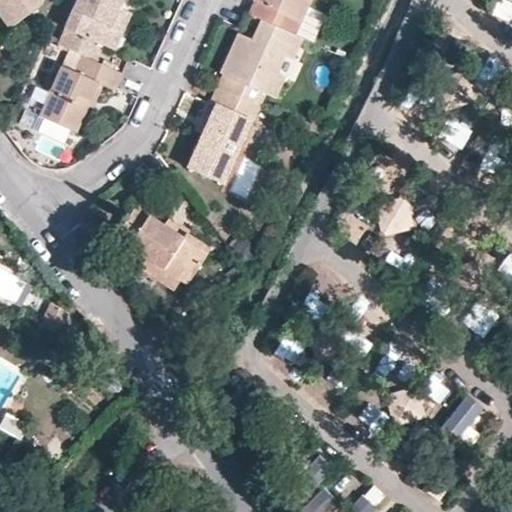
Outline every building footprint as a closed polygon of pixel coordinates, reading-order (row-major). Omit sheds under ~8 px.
[(0,0),(0,22),(5,29),(35,7),(37,0),(0,0)] [(89,63),(96,47),(113,8),(117,0),(71,0),(51,46),(74,56),(89,63)] [(246,0),(246,1),(247,1),(240,16),(254,22),(286,37),(292,24),(300,8),(303,0),(246,0)] [(125,14),(113,8),(96,47),(107,53),(125,14)] [(292,24),(298,27),(305,10),(300,8),(292,24)] [(280,78),(270,74),(278,57),(287,62),(296,42),(286,37),(254,22),(246,40),(232,35),(215,74),(216,75),(209,88),(251,107),(257,94),(269,100),(280,78)] [(66,73),(55,68),(32,119),(68,136),(92,85),(107,92),(114,74),(89,63),(74,56),(66,73)] [(438,71),(424,101),(454,118),(468,89),(438,71)] [(237,137),(232,135),(240,118),(245,121),(251,107),(209,88),(202,104),(208,107),(180,169),(215,185),(237,137)] [(409,112),(423,111),(421,93),(407,95),(409,112)] [(232,135),(237,137),(245,121),(240,118),(232,135)] [(511,150),(502,170),(511,176),(511,150)] [(375,194),(361,222),(389,238),(404,210),(375,194)] [(183,240),(179,246),(159,232),(144,222),(149,215),(134,206),(110,243),(141,265),(175,288),(181,292),(206,256),(183,240)] [(366,253),(377,232),(356,220),(345,241),(366,253)] [(164,225),(159,232),(179,246),(183,240),(184,238),(164,225)] [(394,255),(410,265),(418,252),(402,243),(394,255)] [(457,260),(441,290),(469,306),(484,276),(457,260)] [(494,278),(511,286),(511,265),(502,261),(494,278)] [(141,265),(134,276),(167,299),(175,288),(141,265)] [(48,317),(58,323),(65,310),(54,304),(48,317)] [(73,314),(65,310),(58,323),(52,333),(59,337),(73,314)] [(328,363),(343,332),(314,316),(298,346),(328,363)] [(58,323),(48,317),(42,328),(52,333),(58,323)] [(390,343),(377,365),(404,381),(418,359),(390,343)] [(378,419),(403,432),(419,400),(394,386),(378,419)] [(428,410),(441,417),(454,393),(441,386),(428,410)] [(460,436),(480,408),(463,396),(443,424),(460,436)] [(0,430),(20,439),(27,424),(6,415),(0,427),(0,430)] [(321,456),(304,470),(316,485),(333,471),(321,456)] [(339,511),(320,492),(303,509),(305,511),(339,511)] [(361,496),(349,510),(351,511),(375,511),(377,511),(361,496)]
